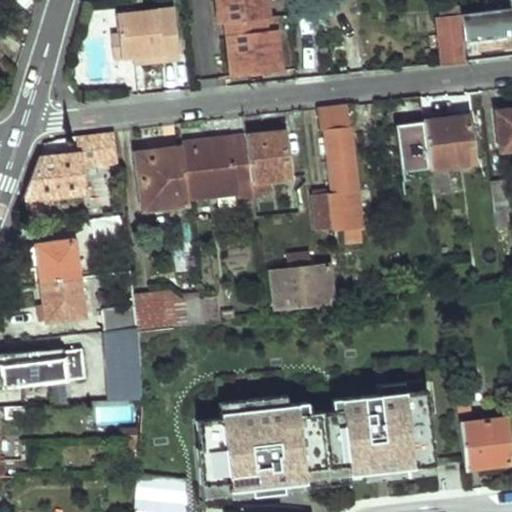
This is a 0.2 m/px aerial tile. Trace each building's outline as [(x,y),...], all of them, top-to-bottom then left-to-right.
[(217,0),(220,22),(227,21),(240,19),(241,30),(228,32),(234,75),(284,69),(279,30),(272,30),(271,16),(269,0),(217,0)] [(111,31),(113,55),(133,53),(142,52),(143,60),(178,56),(173,6),(116,12),(118,31),(111,31)] [(511,7),(465,13),(469,37),(477,36),(478,48),(511,43),(511,7)] [(451,15),(439,17),(444,64),(468,62),(462,8),(451,9),(451,15)] [(272,30),(279,30),(278,15),(271,16),(272,30)] [(240,19),(227,21),(228,32),(241,30),(240,19)] [(133,53),(134,61),(143,60),(142,52),(133,53)] [(401,122),(405,153),(426,151),(422,119),(419,97),(403,99),(405,108),(408,108),(410,121),(401,122)] [(327,127),(335,191),(330,192),(334,226),(334,228),(362,224),(348,105),(319,109),(321,129),(327,127)] [(502,146),(511,145),(511,106),(496,108),(502,146)] [(473,159),(467,113),(422,119),(428,166),(445,164),(473,159)] [(292,175),(286,129),(247,135),(252,178),(253,180),(255,195),(262,194),(261,190),(259,180),(269,178),(292,175)] [(96,134),(95,134),(99,166),(118,164),(117,146),(115,132),(96,134)] [(85,167),(99,166),(95,134),(79,136),(80,151),(83,151),(85,167)] [(247,135),(181,142),(183,151),(187,185),(252,178),(247,135)] [(85,167),(83,151),(80,151),(41,155),(24,201),(87,193),(85,167)] [(137,157),(143,208),(190,203),(187,185),(183,151),(137,157)] [(449,189),(446,169),(428,171),(431,191),(449,189)] [(511,222),(506,176),(490,179),(496,225),(511,222)] [(269,178),(259,180),(261,190),(270,189),(269,178)] [(330,192),(329,189),(312,191),(317,228),(334,226),(330,192)] [(101,217),(95,218),(98,240),(127,236),(125,214),(101,217)] [(74,238),(37,241),(40,257),(43,281),(79,276),(74,238)] [(40,257),(37,241),(29,242),(31,258),(40,257)] [(287,266),(311,263),(309,250),(285,253),(287,266)] [(287,266),(267,268),(272,310),(337,303),(332,260),(311,263),(287,266)] [(48,319),(85,315),(79,276),(43,281),(47,308),(48,319)] [(442,280),(444,292),(461,290),(460,278),(442,280)] [(133,293),(135,305),(137,326),(138,330),(185,325),(182,293),(181,287),(133,293)] [(204,323),(201,298),(200,291),(182,293),(185,325),(204,323)] [(220,310),(218,296),(201,298),(204,323),(221,321),(220,310)] [(135,305),(103,309),(105,331),(137,326),(135,305)] [(39,320),(48,319),(47,308),(38,310),(39,320)] [(220,310),(221,321),(235,319),(234,309),(220,310)] [(102,331),(107,401),(142,399),(138,330),(137,326),(105,331),(102,331)] [(61,346),(0,353),(0,386),(86,377),(82,348),(62,350),(61,346)] [(421,384),(420,375),(376,380),(377,389),(421,384)] [(472,410),(468,381),(455,383),(465,465),(511,459),(507,415),(469,419),(472,410)] [(49,385),(51,402),(74,400),(73,383),(49,385)] [(322,407),(329,476),(349,473),(349,471),(369,468),(368,460),(376,459),(383,458),(384,467),(410,463),(409,454),(433,451),(434,460),(436,460),(426,383),(421,384),(377,389),(332,395),(333,406),(322,407)] [(288,401),(287,391),(221,400),(222,409),(288,401)] [(304,479),(329,476),(322,407),(309,409),(308,398),(288,401),(222,409),(222,415),(199,418),(202,445),(200,446),(204,482),(233,478),(234,488),(293,480),(304,479)] [(5,416),(27,416),(26,403),(5,405),(5,416)] [(123,425),(121,425),(121,433),(139,432),(140,424),(133,424),(123,425)] [(132,438),(133,444),(138,442),(139,432),(121,433),(121,438),(132,438)] [(349,473),(350,478),(435,467),(434,460),(433,451),(409,454),(410,463),(384,467),(383,458),(376,459),(368,460),(369,468),(349,471),(349,473)] [(133,511),(185,511),(187,478),(135,475),(133,511)] [(204,482),(206,496),(234,492),(234,488),(233,478),(204,482)] [(305,486),(304,479),(293,480),(234,488),(234,492),(235,495),(293,487),(305,486)] [(110,493),(110,511),(125,511),(130,511),(129,492),(110,493)]
